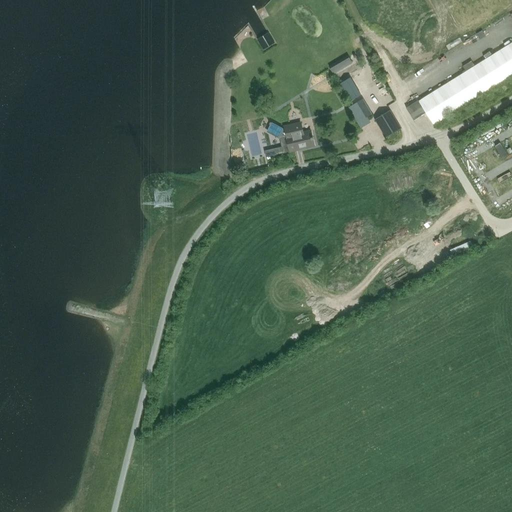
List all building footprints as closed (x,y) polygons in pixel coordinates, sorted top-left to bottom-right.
[(275,44),(268,33),(257,40),(263,50),(275,44)] [(466,73),(419,102),(407,110),(414,121),(426,113),(433,125),(511,75),(511,43),(475,67),(471,61),(463,67),(466,73)] [(348,55),(328,67),(333,75),(352,64),(348,55)] [(363,99),(348,108),(357,123),(367,117),(372,114),(363,99)] [(400,129),(390,111),(375,120),(386,138),(400,129)] [(311,131),(303,133),(301,122),(284,126),(284,130),(271,123),(267,132),(280,139),(286,138),(289,152),(314,146),(311,131)]
